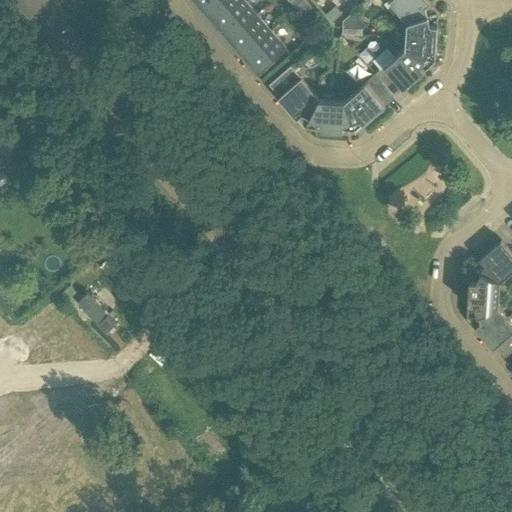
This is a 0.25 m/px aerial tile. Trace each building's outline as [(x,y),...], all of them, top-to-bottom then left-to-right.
[(205,0),(201,4),(210,13),(212,11),(218,18),(238,0),(205,0)] [(230,36),(256,13),(244,0),(238,0),(218,18),(224,25),(221,27),(230,36)] [(306,0),(304,0),(296,7),(302,14),(312,6),(306,0)] [(388,0),(398,11),(407,21),(434,12),(432,10),(431,8),(428,3),(430,1),(429,0),(388,0)] [(332,20),(341,12),(335,5),(326,13),(332,20)] [(407,21),(405,46),(430,59),(431,57),(431,55),(431,54),(433,49),(436,49),(438,23),(435,23),(434,18),(434,15),(434,13),(434,12),(407,21)] [(256,13),(230,36),(238,46),(240,44),(246,50),(270,30),(256,13)] [(343,26),(362,27),(350,13),(343,20),(343,26)] [(334,36),(334,32),(331,29),(324,35),(330,42),(333,40),(332,48),(337,48),(338,37),(334,36)] [(270,30),(246,50),(252,57),(250,60),(259,70),(285,47),(270,30)] [(405,46),(375,73),(382,81),(393,94),(394,94),(404,88),(425,69),(424,67),(427,63),(429,61),(430,60),(430,59),(405,46)] [(307,122),(307,123),(319,97),(291,64),(269,83),(279,95),(278,96),(296,118),(299,116),(303,119),(304,121),(307,122)] [(347,96),(344,99),(353,126),(356,124),(358,123),(362,120),(364,122),(386,104),(393,94),(382,81),(375,73),(347,96)] [(310,123),(312,123),(317,125),(317,128),(342,130),(343,127),(348,126),(351,126),(353,126),(344,99),(319,97),(307,123),(310,123)] [(27,147),(17,155),(23,162),(33,154),(29,149),(27,147)] [(511,270),(511,252),(501,239),(480,258),(481,260),(478,264),(475,268),(500,281),(511,270)] [(498,306),(500,281),(475,268),(474,273),(472,278),(469,278),(467,304),(470,304),(471,309),(471,315),(498,306)] [(89,292),(69,309),(104,348),(124,331),(89,292)] [(505,356),(511,349),(511,321),(498,306),(471,315),(474,319),(477,324),(475,326),(493,347),(495,345),(505,356)] [(145,326),(107,362),(125,381),(163,345),(145,326)] [(60,349),(56,353),(61,358),(62,357),(91,386),(92,386),(102,376),(106,380),(114,373),(81,341),(84,339),(77,332),(73,336),(78,340),(65,354),(60,349)] [(172,355),(134,391),(152,410),(190,374),(172,355)] [(43,366),(39,370),(44,375),(45,374),(74,403),(75,403),(85,393),(90,397),(97,390),(92,386),(91,386),(62,357),(61,358),(48,371),(43,366)] [(212,368),(160,414),(194,453),(245,407),(212,368)] [(26,383),(22,387),(27,392),(28,391),(57,421),(58,420),(68,410),(73,414),(80,407),(75,403),(74,403),(45,374),(44,375),(31,388),(26,383)] [(9,400),(5,404),(40,438),(51,427),(55,432),(63,424),(58,420),(57,421),(28,391),(27,392),(14,405),(9,400)] [(149,408),(131,426),(164,459),(182,441),(149,408)] [(235,423),(197,459),(215,478),(253,442),(235,423)] [(90,467),(89,468),(119,498),(118,499),(121,502),(140,484),(107,451),(90,467)] [(143,458),(133,467),(143,477),(152,467),(143,458)] [(86,464),(68,482),(97,511),(104,511),(118,499),(119,498),(89,468),(90,467),(86,464)] [(152,467),(143,477),(152,486),(162,477),(152,467)] [(56,511),(47,503),(38,511),(56,511)]
